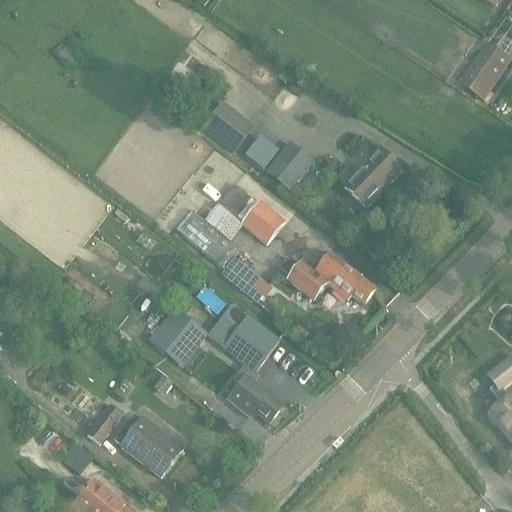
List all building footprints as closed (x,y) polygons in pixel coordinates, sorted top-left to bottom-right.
[(511,60),(487,43),(461,82),(486,99),(511,60)] [(204,70),(198,79),(205,84),(211,76),(204,70)] [(256,129),(223,104),(202,131),(234,156),(256,129)] [(290,194),(314,163),(289,143),(265,174),(290,194)] [(345,172),(339,179),(346,186),(343,189),(366,210),(402,173),(379,151),(353,179),(345,172)] [(260,203),(258,205),(235,187),(204,223),(230,244),(242,229),(266,248),(285,225),(260,203)] [(327,287),(347,302),(351,298),(363,308),(376,292),(329,255),(317,270),(314,267),(311,271),(301,263),(286,281),(296,289),(313,303),(327,287)] [(269,303),(276,294),(236,261),(229,271),(227,269),(221,275),(276,321),(282,314),(269,303)] [(174,309),(148,341),(167,356),(166,358),(181,370),(205,341),(208,337),(174,309)] [(248,319),(225,351),(246,366),(255,373),(279,341),(248,319)] [(240,387),(227,402),(249,420),(254,414),(269,426),(282,409),(249,382),(255,373),(246,366),(233,382),(240,387)] [(162,378),(156,386),(165,393),(171,385),(162,378)] [(511,403),(509,399),(489,414),(511,442),(511,441),(511,403)] [(87,438),(100,447),(123,416),(110,407),(87,438)] [(184,453),(143,421),(141,423),(133,417),(114,442),(122,448),(121,449),(161,481),(184,453)] [(58,457),(80,476),(93,460),(71,441),(58,457)] [(128,511),(93,484),(71,511),(72,511),(128,511)]
